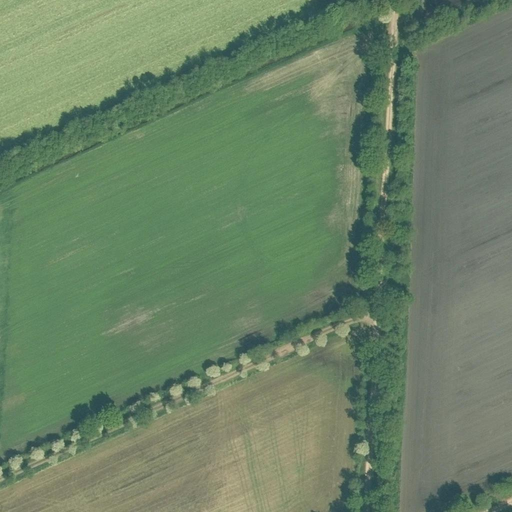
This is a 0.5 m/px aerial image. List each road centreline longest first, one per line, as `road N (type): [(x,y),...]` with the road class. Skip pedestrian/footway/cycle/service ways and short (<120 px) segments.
road 1 (track): [(395,0),(369,511)]
road 2 (track): [(378,312),(0,480)]
